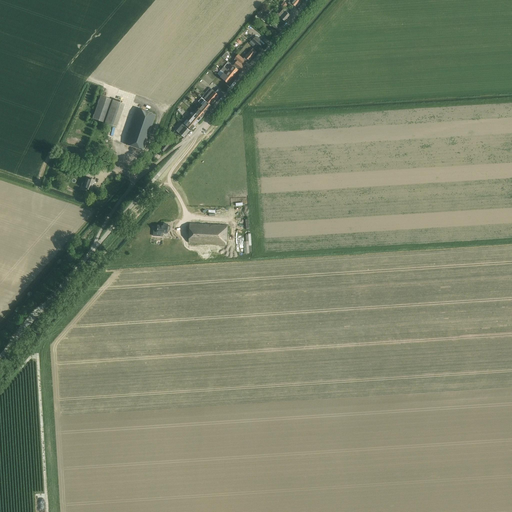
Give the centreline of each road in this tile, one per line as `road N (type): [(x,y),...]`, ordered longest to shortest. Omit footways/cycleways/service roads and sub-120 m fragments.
road 1 (unclassified): [(0,358),(311,0)]
road 2 (track): [(21,367),(37,358),(46,511)]
